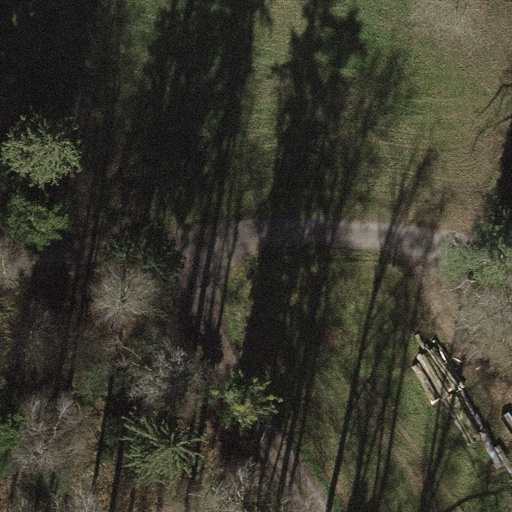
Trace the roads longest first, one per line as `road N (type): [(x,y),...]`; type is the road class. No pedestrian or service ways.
road 1 (track): [(511,256),(329,234),(0,256)]
road 2 (track): [(147,250),(314,511)]
